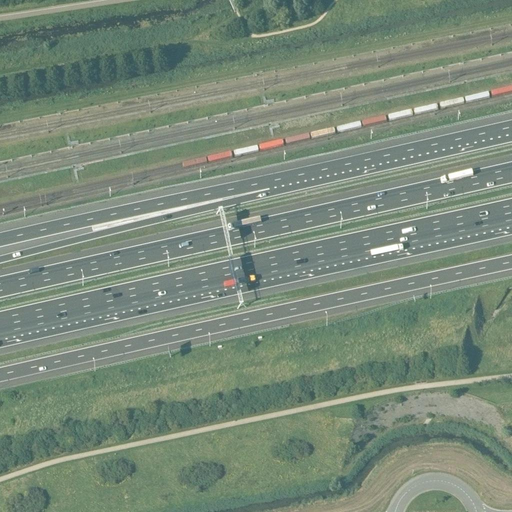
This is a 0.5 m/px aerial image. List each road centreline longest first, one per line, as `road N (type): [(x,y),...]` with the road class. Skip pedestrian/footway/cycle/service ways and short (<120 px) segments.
road 1 (motorway): [(511,172),(0,289)]
road 2 (motorway): [(0,327),(511,211)]
road 3 (motorway): [(0,375),(511,261)]
road 4 (track): [(0,118),(511,20)]
road 5 (motorway): [(270,182),(0,260)]
road 6 (motorway): [(270,182),(0,241)]
road 7 (motorway): [(511,127),(270,182)]
